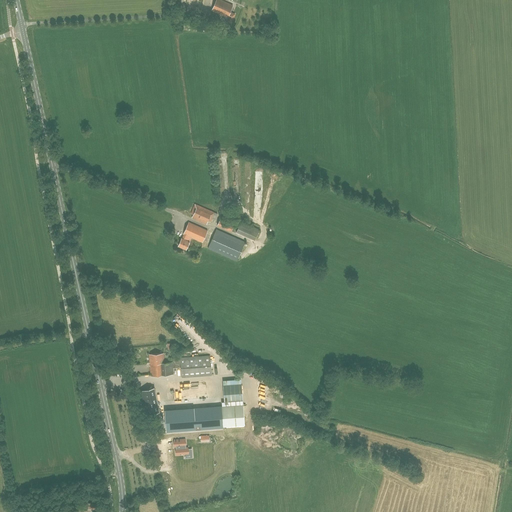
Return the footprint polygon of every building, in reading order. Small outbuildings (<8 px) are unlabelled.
[(233,6),(219,0),(216,0),(212,11),(229,18),(228,21),(232,22),(235,15),(230,12),(233,6)] [(193,214),(192,217),(206,224),(208,220),(211,222),(212,218),(215,219),(217,214),(214,212),(195,204),(191,213),(193,214)] [(217,225),(231,231),(235,222),(221,216),(217,225)] [(202,242),(207,230),(189,222),(183,234),(184,234),(182,238),(181,238),(178,245),(186,249),(189,242),(191,237),(202,242)] [(237,233),(255,241),(260,230),(242,222),(237,233)] [(208,248),(237,261),(245,242),(216,229),(208,248)] [(149,354),(151,376),(174,374),(173,368),(181,367),(182,378),(212,376),(210,355),(172,358),(169,358),(169,362),(164,362),(163,353),(149,354)] [(144,415),(159,412),(154,388),(139,391),(144,415)] [(245,425),(243,404),(203,407),(165,410),(167,431),(245,425)] [(174,443),(175,446),(176,446),(176,448),(176,449),(176,454),(185,454),(185,455),(184,455),(185,456),(185,458),(192,457),(191,449),(188,449),(188,448),(186,448),(185,439),(174,440),(174,443)]
